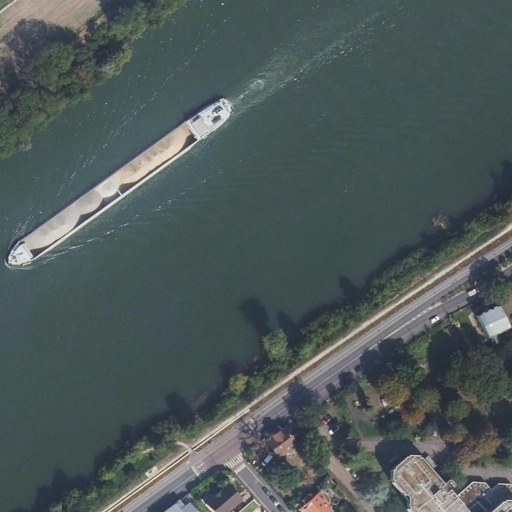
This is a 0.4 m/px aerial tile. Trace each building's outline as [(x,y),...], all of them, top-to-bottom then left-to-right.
[(499,305),(477,317),(488,338),(510,327),(499,305)] [(278,428),(268,436),(270,439),(267,441),(279,457),(295,445),(283,429),(280,431),(278,428)] [(511,511),(511,488),(508,484),(496,483),(490,489),(485,483),(473,482),(456,497),(449,490),(453,486),(447,479),(441,484),(420,459),(409,458),(397,468),(397,480),(411,497),(411,504),(410,505),(410,509),(412,511),(511,511)] [(209,507),(212,511),(228,511),(242,500),(228,485),(213,499),(215,502),(209,507)] [(329,511),(315,495),(302,506),(306,511),(329,511)] [(165,511),(196,511),(190,504),(192,502),(187,496),(165,511)]
